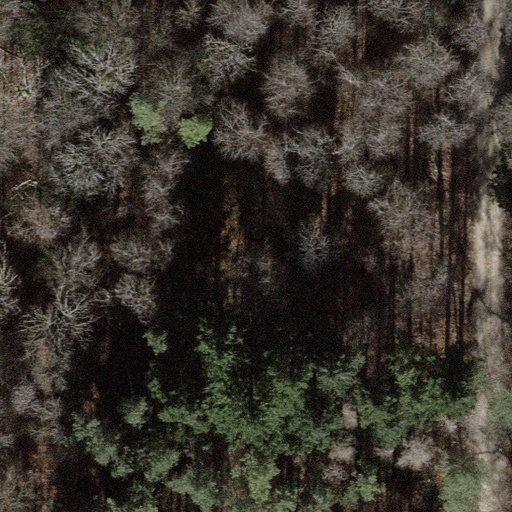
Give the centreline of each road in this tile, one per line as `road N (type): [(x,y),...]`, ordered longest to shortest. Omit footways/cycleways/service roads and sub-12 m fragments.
road 1 (track): [(501,307),(487,0)]
road 2 (track): [(502,511),(501,307)]
